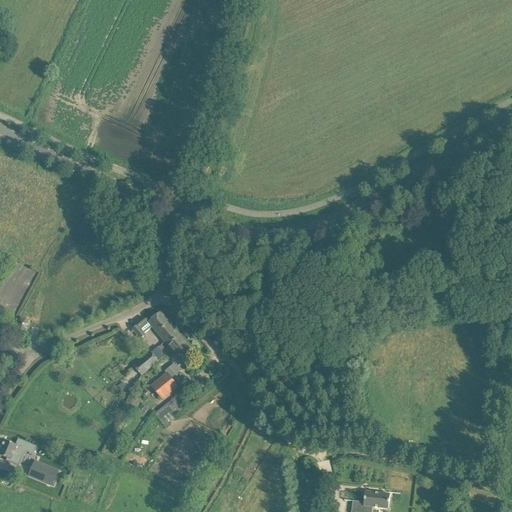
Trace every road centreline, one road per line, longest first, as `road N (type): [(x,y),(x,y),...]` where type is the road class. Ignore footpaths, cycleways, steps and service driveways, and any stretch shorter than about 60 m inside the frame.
road 1 (secondary): [(172,207),(244,232),(306,230),(354,211),(511,116)]
road 2 (track): [(317,454),(380,453),(481,481),(493,381),(511,370)]
road 3 (unclassified): [(317,454),(292,442),(239,370),(164,295)]
road 4 (unclassified): [(0,407),(32,353),(164,295)]
road 5 (secondary): [(0,129),(172,207)]
